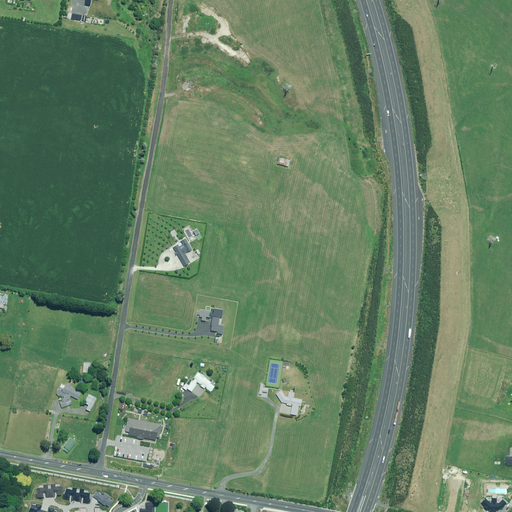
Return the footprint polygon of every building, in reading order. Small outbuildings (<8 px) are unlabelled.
[(230,114),(221,112),(221,114),(218,113),(217,118),(219,118),(220,116),(233,120),(235,114),(230,113),(230,114)] [(290,160),(279,157),(277,164),(288,167),(290,160)] [(178,245),(173,248),(176,253),(175,253),(176,256),(177,255),(184,267),(191,263),(185,254),(192,250),(186,239),(180,242),(182,245),(179,247),(178,245)] [(8,297),(0,295),(0,307),(3,308),(3,305),(7,305),(8,297)] [(92,363),(83,363),(83,373),(91,373),(92,363)] [(211,382),(198,373),(194,378),(195,379),(193,382),(192,381),(188,386),(186,384),(183,388),(186,390),(187,389),(191,392),(197,385),(196,384),(197,382),(200,385),(199,385),(204,389),(205,388),(211,392),(215,387),(210,384),(211,382)] [(307,376),(296,375),(294,387),(305,389),(307,376)] [(81,393),(65,385),(62,392),(58,390),(56,395),(64,399),(62,402),(60,403),(61,408),(69,406),(68,402),(71,396),(78,400),(81,393)] [(71,439),(65,446),(64,447),(65,448),(63,450),(68,453),(76,443),(71,439)]
